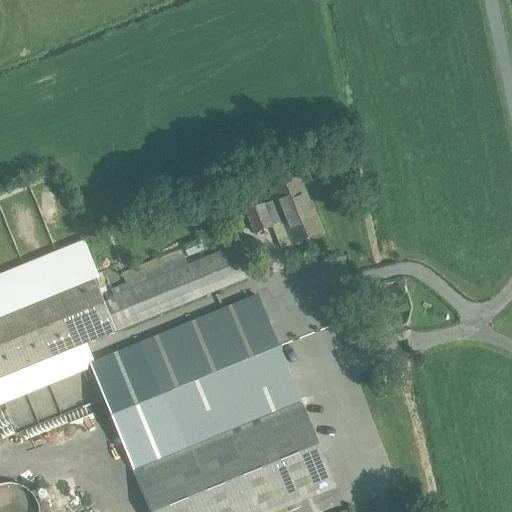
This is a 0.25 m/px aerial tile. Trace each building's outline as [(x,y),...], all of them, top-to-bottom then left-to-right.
[(281,221),(282,223),(291,246),(321,233),(299,179),(269,191),(274,203),(281,221)] [(282,223),(281,221),(274,203),(264,206),(264,205),(245,213),(254,236),(273,228),(273,227),(282,223)] [(0,380),(116,333),(117,334),(251,279),(247,271),(254,268),(243,242),(236,245),(102,300),(92,275),(0,312),(0,380)] [(89,365),(132,471),(148,511),(278,511),(336,489),(257,296),(144,343),(89,365)] [(39,511),(40,511),(38,507),(36,503),(32,498),(29,496),(23,492),(19,491),(13,490),(8,491),(2,492),(0,493),(0,511),(39,511)] [(116,511),(112,503),(91,511),(90,511),(116,511)]
